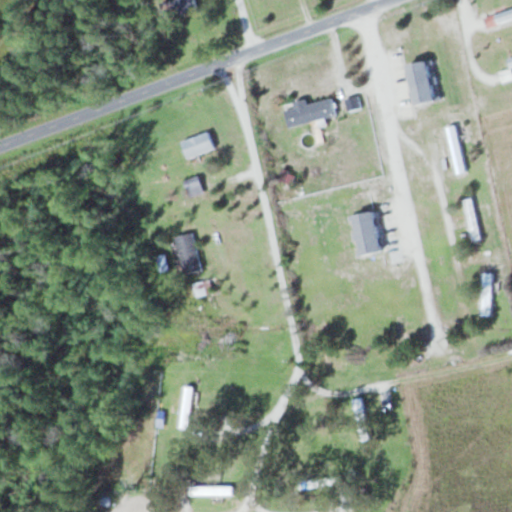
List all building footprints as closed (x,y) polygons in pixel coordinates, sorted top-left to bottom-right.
[(198,9),(195,0),(163,0),(169,18),(198,9)] [(511,16),(511,8),(490,17),(493,23),(511,16)] [(436,100),(427,61),(407,65),(416,105),(436,100)] [(337,116),(333,98),(308,103),(307,98),(295,101),(296,107),(286,110),(290,126),(337,116)] [(448,126),(457,173),(466,171),(457,124),(448,126)] [(181,141),(208,130),(215,148),(189,158),(181,141)] [(184,179),(198,175),(204,192),(190,197),(184,179)] [(374,212),(351,216),(358,256),(381,252),(374,212)] [(175,236),(193,232),(202,269),(184,273),(175,236)] [(157,255),(166,253),(170,269),(161,271),(157,255)] [(483,315),(492,315),(492,272),(483,272),(483,315)] [(210,278),(213,292),(196,297),(192,283),(210,278)] [(185,384),(194,386),(189,429),(179,427),(185,384)] [(352,398),(361,396),(370,439),(362,441),(352,398)] [(157,409),(165,410),(163,426),(156,426),(157,409)] [(299,481),(339,475),(340,483),(300,488),(299,481)] [(233,485),(233,494),(191,494),(191,485),(233,485)] [(102,493),(113,494),(111,505),(101,503),(102,493)]
